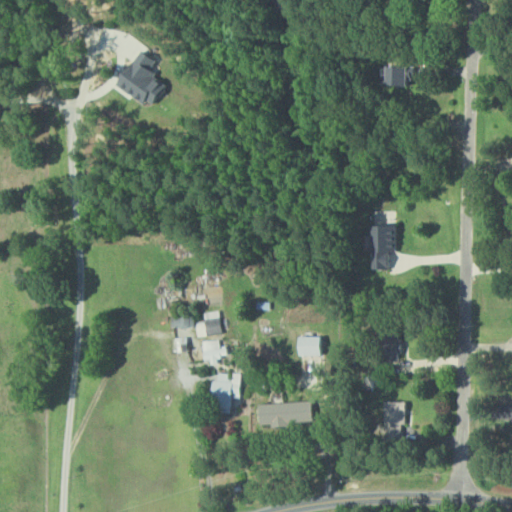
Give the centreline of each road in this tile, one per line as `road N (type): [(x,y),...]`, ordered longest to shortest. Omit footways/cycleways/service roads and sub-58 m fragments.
road 1 (residential): [(467,502),(478,0)]
road 2 (residential): [(69,108),(84,348),(68,431),(65,511)]
road 3 (residential): [(284,511),(398,500),(511,507)]
